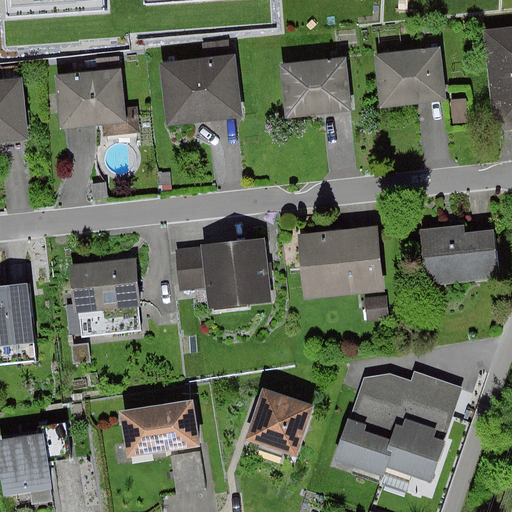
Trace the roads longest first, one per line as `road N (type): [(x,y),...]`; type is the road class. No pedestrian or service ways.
road 1 (residential): [(0,229),(511,179)]
road 2 (residential): [(453,511),(511,326)]
